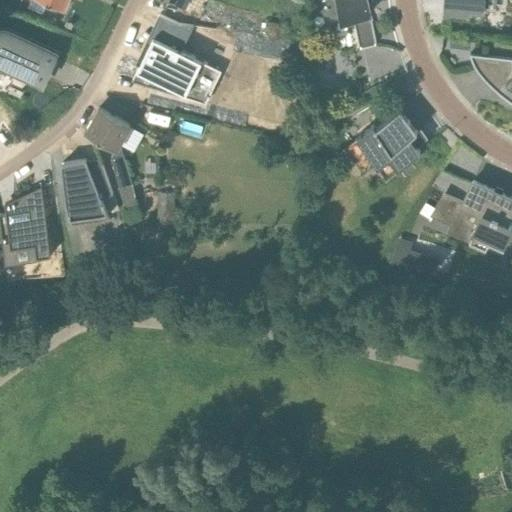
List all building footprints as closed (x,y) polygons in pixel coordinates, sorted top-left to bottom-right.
[(37,0),(33,9),(47,15),(52,4),(64,10),(68,0),(37,0)] [(341,21),(353,19),(360,49),(361,49),(361,46),(375,43),(375,46),(377,45),(366,0),(313,0),(313,12),(340,14),(341,21)] [(445,0),(444,12),(470,14),(470,13),(484,14),(485,11),(485,0),(445,0)] [(181,51),(193,26),(178,23),(165,17),(160,14),(158,18),(161,20),(130,81),(190,96),(206,64),(181,51)] [(287,24),(260,21),(258,37),(285,40),(287,24)] [(0,68),(43,88),(59,50),(12,28),(8,27),(3,27),(0,27),(0,68)] [(511,60),(471,54),(471,53),(469,54),(471,58),(473,63),(476,68),(479,73),(481,71),(511,96),(511,60)] [(328,98),(332,87),(317,83),(317,94),(328,98)] [(118,151),(132,126),(99,107),(85,132),(102,141),(116,149),(118,151)] [(403,163),(407,168),(416,161),(412,156),(421,149),(418,145),(424,140),(401,108),(376,127),(374,124),(357,137),(377,162),(387,175),(403,163)] [(116,149),(111,157),(115,170),(120,186),(127,216),(140,213),(132,181),(123,153),(118,151),(116,149)] [(86,159),(63,162),(71,224),(111,219),(103,197),(114,192),(101,162),(89,167),(86,159)] [(446,172),(439,188),(450,193),(457,177),(446,172)] [(0,232),(3,256),(51,249),(41,180),(40,180),(40,181),(30,182),(4,200),(5,208),(0,208),(0,232)] [(488,245),(501,250),(511,225),(511,223),(507,222),(511,210),(511,197),(473,180),(461,207),(476,213),(473,220),(458,213),(449,234),(469,242),(467,247),(484,254),(488,245)] [(157,192),(157,219),(174,219),(174,192),(157,192)]
